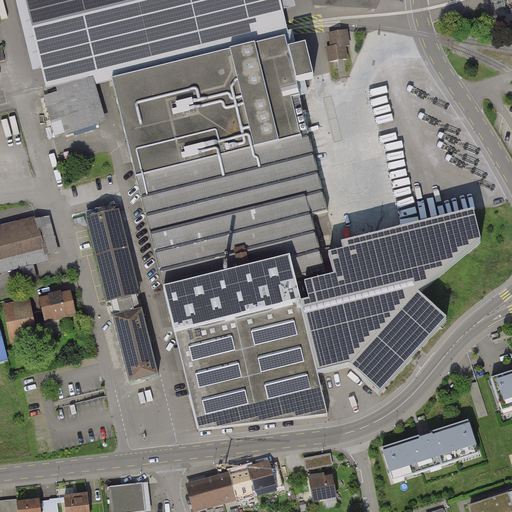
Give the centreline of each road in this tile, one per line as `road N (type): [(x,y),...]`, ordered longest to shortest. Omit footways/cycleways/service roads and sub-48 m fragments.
road 1 (tertiary): [(357,431),(397,409),(474,325),(511,301)]
road 2 (tertiary): [(511,179),(445,72),(419,0)]
road 3 (tertiary): [(166,455),(357,431)]
road 4 (tertiary): [(0,474),(166,455)]
